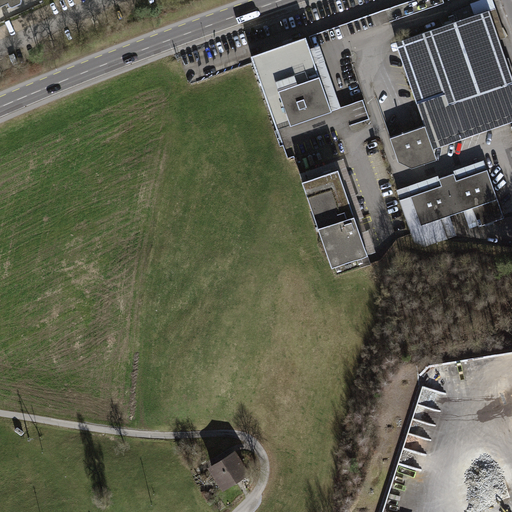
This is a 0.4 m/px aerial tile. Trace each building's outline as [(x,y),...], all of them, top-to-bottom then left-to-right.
[(511,74),(491,13),(396,43),(426,127),(391,140),(400,164),(413,168),(438,159),(435,150),(511,123),(511,74)] [(308,39),(252,57),(277,131),(333,113),(308,39)] [(342,171),(305,183),(335,270),(372,258),(342,171)] [(443,187),(413,197),(423,228),(475,209),(479,227),(505,218),(490,171),(457,181),(454,175),(441,180),(443,187)] [(238,448),(207,475),(226,497),(258,471),(238,448)]
